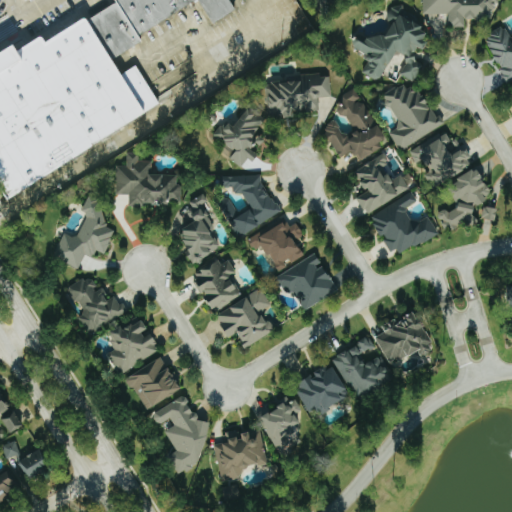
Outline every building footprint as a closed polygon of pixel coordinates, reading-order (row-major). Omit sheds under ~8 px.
[(0,131),(35,185),(239,53),(203,0),(17,0),(0,11),(0,131)] [(423,0),(431,18),(441,14),(447,14),(448,22),(456,27),(466,27),(466,20),(476,19),(485,15),(494,0),(423,0)] [(431,35),(424,27),(421,26),(407,8),(399,4),(392,10),(387,19),(393,27),(387,37),(379,33),(366,43),(359,39),(353,44),(358,49),(371,57),(363,72),(380,82),(398,51),(405,55),(409,59),(400,74),(414,82),(423,67),(415,57),(420,47),(423,48),(431,35)] [(511,79),(511,37),(505,26),(484,39),(509,82),(511,79)] [(332,97),(331,76),(322,77),(321,73),(302,75),(303,80),(269,83),(272,117),(320,112),(319,98),(332,97)] [(402,150),(443,125),(421,89),(412,94),(406,83),(383,97),(401,127),(391,133),(402,150)] [(340,158),(354,150),(360,161),(383,149),(380,143),(385,141),(357,88),(342,96),(346,102),(340,105),(355,134),(347,138),(337,120),(324,127),(340,158)] [(215,136),(236,153),(231,159),(242,168),(249,159),(254,162),(260,155),(255,151),(265,139),(257,133),(266,121),(250,108),(235,127),(226,120),(215,136)] [(411,152),(418,164),(424,160),(439,185),(474,164),(465,149),(454,156),(447,146),(453,143),(446,131),(411,152)] [(462,150),(457,140),(448,145),(453,155),(462,150)] [(153,174),(153,161),(140,161),(140,153),(128,153),(128,165),(115,166),(115,194),(130,194),(130,204),(158,204),(158,201),(181,201),(181,174),(153,174)] [(411,190),(402,175),(393,180),(385,165),(390,163),(385,154),(356,170),(368,192),(358,197),(367,214),(411,190)] [(452,182),(465,205),(450,213),(448,209),(439,214),(446,228),(452,225),(455,231),(478,219),(472,207),(494,196),(479,168),(452,182)] [(224,177),(225,188),(233,187),(236,193),(244,193),(253,210),(233,220),(233,226),(238,235),(239,235),(281,215),(262,176),(224,177)] [(372,216),(395,258),(439,233),(430,216),(414,225),(406,209),(418,202),(413,193),(372,216)] [(79,269),(86,255),(93,259),(97,250),(106,254),(117,231),(99,223),(108,204),(90,195),(82,212),(89,215),(78,238),(66,232),(54,257),(79,269)] [(222,247),(211,230),(214,228),(200,206),(208,201),(204,195),(183,208),(193,224),(180,232),(191,250),(186,253),(194,265),(222,247)] [(497,221),(499,209),(485,206),(483,218),(497,221)] [(304,255),(297,240),(304,236),(298,223),(290,227),(286,221),(250,239),(255,250),(265,245),(278,272),(288,267),(286,264),(304,255)] [(287,291),(292,288),(305,310),(339,291),(317,254),(278,277),(287,291)] [(242,297),(233,276),(237,274),(229,258),(193,274),(201,293),(205,291),(214,310),(242,297)] [(127,313),(118,295),(109,299),(103,288),(98,290),(91,276),(70,287),(85,315),(80,317),(88,333),(127,313)] [(217,314),(230,338),(238,333),(245,348),(274,333),(263,310),(271,306),(263,290),(217,314)] [(391,366),(434,348),(419,311),(384,326),(387,333),(378,336),(391,366)] [(161,351),(152,335),(147,338),(144,333),(149,329),(144,320),(125,330),(123,326),(108,335),(117,350),(108,354),(120,374),(161,351)] [(335,359),(359,399),(395,378),(381,356),(367,365),(362,356),(376,347),(370,337),(335,359)] [(127,379),(147,411),(182,390),(162,357),(127,379)] [(310,412),(321,407),(324,412),(352,397),(336,367),(327,372),(326,369),(296,385),(310,412)] [(279,452),(293,444),(287,432),(303,424),(297,413),(301,411),(292,395),(278,402),(282,408),(262,418),(279,452)] [(211,423),(199,420),(186,396),(152,414),(157,423),(162,424),(171,419),(175,426),(166,431),(177,453),(168,458),(177,475),(201,463),(211,423)] [(215,445),(223,482),(244,478),(242,470),(269,464),(262,428),(226,435),(227,442),(215,445)] [(20,455),(17,441),(4,444),(7,458),(20,455)] [(51,467),(41,450),(19,462),(29,479),(51,467)]
